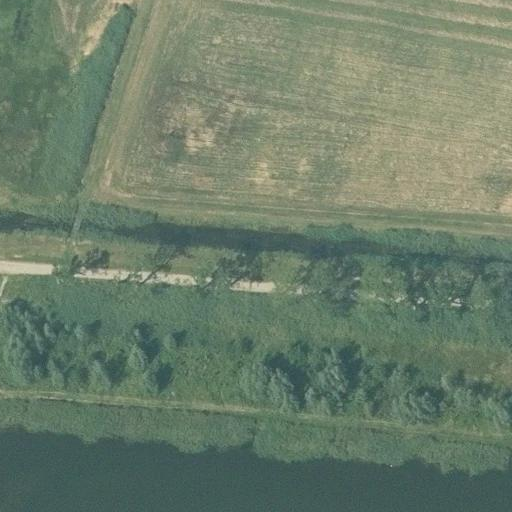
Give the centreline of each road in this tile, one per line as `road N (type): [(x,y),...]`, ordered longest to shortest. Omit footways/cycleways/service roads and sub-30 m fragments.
road 1 (track): [(160,0),(104,175),(118,198),(511,229)]
road 2 (track): [(511,305),(0,266)]
